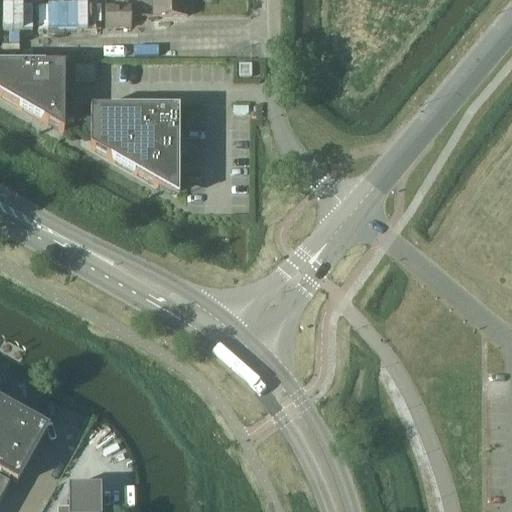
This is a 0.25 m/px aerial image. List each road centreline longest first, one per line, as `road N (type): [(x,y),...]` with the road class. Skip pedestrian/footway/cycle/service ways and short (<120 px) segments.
road 1 (unclassified): [(352,213),(511,23)]
road 2 (unclassified): [(352,213),(284,140),(274,93),(273,0)]
road 3 (tertiary): [(353,511),(332,452),(256,346)]
road 4 (tertiary): [(226,358),(278,413),(327,511)]
road 5 (tertiary): [(77,251),(99,278),(226,358)]
road 6 (tertiary): [(234,325),(119,253),(77,251)]
